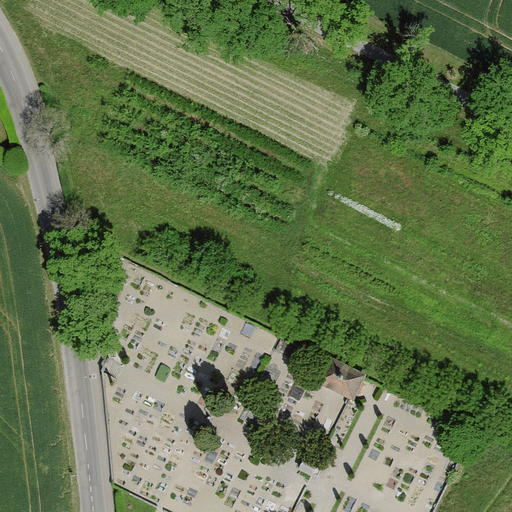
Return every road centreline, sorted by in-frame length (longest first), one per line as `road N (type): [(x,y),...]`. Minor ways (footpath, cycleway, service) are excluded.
road 1 (residential): [(94,511),(48,171),(18,75),(0,45)]
road 2 (track): [(260,0),(511,125)]
